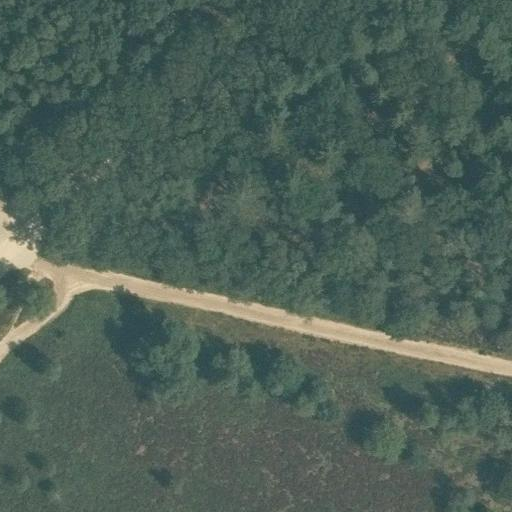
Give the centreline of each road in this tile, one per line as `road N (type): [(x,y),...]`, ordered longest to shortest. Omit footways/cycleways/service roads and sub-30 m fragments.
road 1 (track): [(511,367),(73,269)]
road 2 (track): [(22,242),(317,0)]
